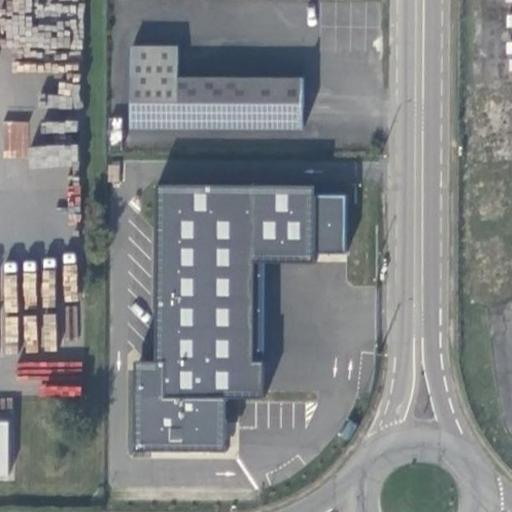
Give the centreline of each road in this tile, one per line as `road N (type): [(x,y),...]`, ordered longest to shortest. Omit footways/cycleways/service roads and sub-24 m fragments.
road 1 (unclassified): [(427,435),(432,0)]
road 2 (unknown): [(428,304),(373,306),(360,315),(322,415),(275,463),(235,483),(170,487)]
road 3 (secondary): [(427,435),(380,448),(363,466),(353,511)]
